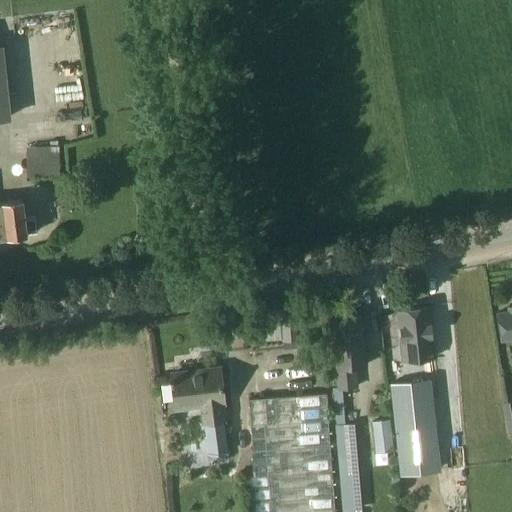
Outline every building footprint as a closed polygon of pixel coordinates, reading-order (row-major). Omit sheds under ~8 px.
[(0,43),(0,119),(11,118),(3,44),(0,43)] [(59,174),(58,146),(26,146),(27,175),(59,174)] [(0,202),(0,237),(27,233),(26,233),(37,231),(35,216),(24,217),(22,200),(0,202)] [(434,356),(429,306),(398,310),(404,359),(434,356)] [(511,306),(508,307),(509,311),(497,313),(502,339),(511,337),(511,306)] [(280,309),(283,339),(297,338),(295,307),(280,309)] [(361,313),(331,317),(336,368),(357,366),(366,364),(361,313)] [(339,388),(361,387),(360,367),(338,368),(339,388)] [(228,452),(224,421),(222,402),(225,402),(220,368),(171,374),(175,408),(202,405),(208,454),(228,452)] [(429,378),(389,383),(398,462),(438,458),(429,378)] [(248,398),(252,449),(254,476),(245,476),(248,511),(335,511),(327,393),(248,398)] [(506,404),(502,404),(507,433),(511,432),(511,420),(509,403),(506,404)] [(390,420),(372,422),(375,453),(393,451),(390,420)] [(345,424),(335,425),(342,511),(344,511),(362,510),(354,424),(345,424)]
